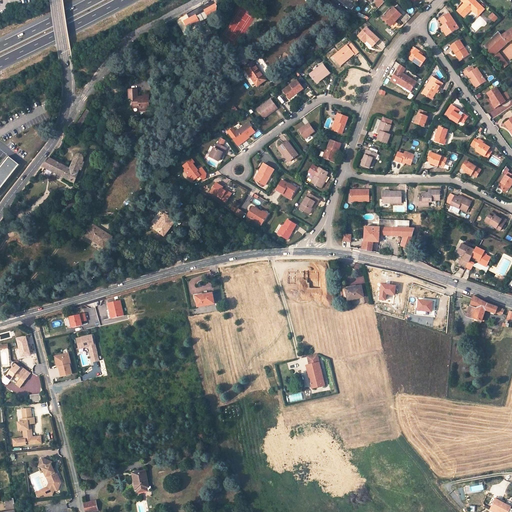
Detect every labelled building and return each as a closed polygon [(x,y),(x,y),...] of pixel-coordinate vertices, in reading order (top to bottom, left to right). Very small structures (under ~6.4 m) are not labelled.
[(336,0),(352,10),(358,0),(336,0)] [(473,10),(480,16),(486,9),(475,0),(465,0),(467,1),(467,2),(466,3),(459,11),(466,18),(473,10)] [(391,11),(386,16),(384,19),(391,26),(396,22),(402,16),(394,8),(391,11)] [(459,28),(449,13),(440,19),(444,26),(450,34),(459,28)] [(499,18),(494,14),(491,17),(495,22),(499,18)] [(441,28),(447,36),(450,34),(444,26),(441,28)] [(368,41),(374,47),(380,40),(367,28),(359,36),(366,43),(368,41)] [(511,29),(502,36),(499,33),(485,46),(503,69),(511,62),(500,50),(504,47),(511,40),(511,29)] [(457,53),(460,59),(469,54),(460,41),(451,47),(455,54),(457,53)] [(341,65),(355,54),(356,55),(360,52),(353,44),(349,47),(348,45),(334,56),(341,65)] [(410,58),(416,49),(414,47),(407,57),(410,58)] [(511,61),(511,57),(504,47),(500,50),(511,62),(511,61)] [(422,56),(418,53),(420,52),(416,49),(410,58),(421,67),(427,59),(422,56)] [(253,62),(245,68),(258,87),(266,80),(253,62)] [(311,74),(316,81),(322,77),(323,79),(330,73),(324,64),(311,74)] [(403,73),(407,68),(401,65),(398,70),(403,73)] [(478,84),(479,86),(486,81),(477,68),(473,71),(471,68),(464,72),(467,76),(468,75),(473,84),(476,82),(478,84)] [(398,70),(398,69),(393,77),(398,81),(397,82),(404,87),(405,85),(412,90),(417,82),(403,73),(398,70)] [(101,85),(105,89),(112,79),(107,76),(101,85)] [(433,77),(422,93),(431,99),(436,92),(439,87),(441,88),(443,84),(433,77)] [(298,80),(284,90),(289,97),(296,92),(297,93),(304,88),(298,80)] [(488,93),(494,102),(495,101),(498,106),(506,101),(497,88),(488,93)] [(137,89),(129,89),(130,97),(134,97),(134,106),(140,106),(140,110),(145,109),(145,108),(149,107),(148,95),(144,95),(144,96),(138,96),(137,89)] [(506,91),(502,94),(506,100),(510,98),(506,91)] [(271,98),(257,109),(262,116),(268,112),(269,114),(278,108),(271,98)] [(460,122),(464,124),(467,119),(462,116),(462,117),(458,114),(460,111),(456,108),(455,109),(454,108),(451,107),(446,114),(451,117),(450,119),(458,124),(460,122)] [(74,124),(79,128),(90,112),(85,108),(74,124)] [(420,109),(415,123),(424,126),(426,121),(428,121),(429,117),(426,116),(427,112),(420,109)] [(343,133),(349,117),(339,113),(336,121),(338,121),(335,130),(343,133)] [(388,144),(391,135),(389,134),(392,126),(391,126),(393,120),(384,117),(382,122),(379,129),(382,130),(380,134),(378,140),(388,144)] [(235,133),(242,142),(246,140),(245,138),(249,135),(255,131),(249,123),(236,132),(235,133)] [(305,139),(315,131),(310,123),(303,127),(305,129),(300,132),(305,139)] [(233,128),(228,131),(238,145),(242,142),(235,133),(236,132),(233,128)] [(439,128),(436,137),(435,142),(444,145),(446,141),(445,140),(446,135),(448,131),(439,128)] [(336,154),(337,151),(338,151),(339,152),(342,144),(332,140),(329,147),(329,148),(326,158),(335,162),(337,155),(336,154)] [(476,152),(485,157),(489,151),(488,147),(485,145),(482,143),(483,142),(480,140),(475,147),(478,149),(476,152)] [(285,153),(291,160),(298,155),(288,141),(279,147),(284,154),(285,153)] [(221,156),(223,152),(225,153),(227,148),(223,146),(218,143),(216,148),(214,147),(210,156),(219,161),(221,156)] [(367,150),(361,165),(369,168),(373,158),(375,153),(367,150)] [(415,156),(405,153),(404,156),(398,154),(395,163),(401,165),(401,164),(402,162),(405,163),(408,164),(412,163),(415,156)] [(446,159),(430,153),(427,160),(430,162),(429,164),(434,166),(435,164),(439,165),(443,167),(446,159)] [(43,167),(64,178),(74,183),(84,158),(83,157),(83,156),(82,156),(82,155),(81,154),(80,154),(79,154),(78,155),(77,155),(76,156),(70,169),(69,168),(49,158),(43,167)] [(0,191),(19,167),(8,159),(0,169),(0,191)] [(183,165),(186,169),(185,170),(190,177),(189,177),(192,181),(196,179),(200,176),(202,179),(203,180),(205,178),(206,174),(202,167),(198,170),(196,171),(194,167),(195,166),(193,163),(194,163),(192,159),(183,165)] [(481,171),(466,161),(462,168),(462,169),(465,170),(464,172),(468,175),(469,173),(472,175),(477,178),(481,171)] [(275,169),(264,163),(260,171),(261,172),(256,180),(264,184),(269,176),(270,177),(275,169)] [(320,167),(312,182),(322,188),(326,181),(324,180),(326,175),(328,172),(320,167)] [(511,175),(507,173),(498,188),(505,192),(508,188),(510,185),(511,186),(511,185),(511,175)] [(285,192),(293,196),(294,194),(297,188),(290,184),(289,184),(282,180),(277,190),(284,194),(285,192)] [(220,199),(226,202),(232,193),(226,190),(226,191),(222,189),(222,188),(223,187),(216,183),(211,192),(221,198),(220,199)] [(351,201),(370,201),(370,190),(358,189),(358,192),(351,191),(351,201)] [(420,206),(429,207),(429,203),(429,202),(432,202),(432,201),(440,201),(440,191),(432,191),(432,194),(429,194),(423,194),(423,198),(423,202),(420,202),(420,206)] [(402,192),(391,192),(391,193),(384,193),(384,203),(402,203),(402,192)] [(309,193),(302,204),(304,205),(302,210),(311,215),(313,210),(312,209),(314,205),(315,202),(318,204),(320,199),(309,193)] [(451,205),(467,213),(472,202),(464,198),(463,200),(458,198),(455,196),(451,205)] [(248,216),(262,225),(267,216),(262,213),(262,212),(253,207),(248,216)] [(241,218),(244,212),(238,208),(235,214),(241,218)] [(166,235),(178,218),(168,210),(156,227),(166,235)] [(489,224),(500,231),(507,221),(503,218),(502,220),(495,216),(496,215),(491,212),(486,220),(490,222),(489,224)] [(287,238),(291,231),(293,232),(297,225),(289,220),(285,226),(284,225),(279,233),(287,238)] [(371,252),(373,242),(379,242),(379,241),(383,241),(383,235),(404,236),(401,246),(408,248),(414,228),(405,228),(406,221),(379,220),(379,227),(365,227),(365,241),(365,245),(362,245),(361,250),(371,252)] [(112,237),(93,225),(86,236),(104,248),(112,237)] [(475,250),(462,243),(457,253),(462,256),(464,257),(463,260),(461,259),(458,264),(466,268),(469,262),(472,256),(475,250)] [(486,267),(491,258),(483,254),(485,252),(476,247),(475,250),(472,256),(480,261),(478,263),(486,267)] [(108,261),(101,257),(95,265),(102,269),(108,261)] [(361,286),(346,289),(348,300),(364,297),(361,286)] [(213,292),(195,296),(197,307),(215,303),(213,292)] [(474,296),(470,306),(477,308),(473,318),(484,322),(485,320),(483,319),(486,310),(496,314),(496,313),(501,315),(503,314),(504,310),(488,304),(474,296)] [(121,301),(109,303),(112,319),(124,316),(121,301)] [(470,306),(466,316),(473,318),(477,308),(470,306)] [(85,312),(70,316),(72,326),(82,324),(82,322),(81,318),(86,316),(85,312)] [(92,334),(77,338),(78,345),(84,344),(85,347),(89,346),(91,345),(92,351),(91,352),(93,361),(99,360),(94,340),(92,334)] [(69,352),(63,354),(63,356),(61,356),(59,359),(61,366),(59,366),(62,376),(73,373),(71,364),(72,364),(69,352)] [(317,353),(307,356),(309,364),(307,365),(312,389),(325,386),(317,353)] [(20,387),(31,373),(22,366),(21,367),(16,363),(6,376),(4,378),(4,381),(6,383),(9,383),(11,380),(16,374),(21,378),(16,384),(20,387)] [(30,395),(31,402),(41,401),(40,394),(30,395)] [(30,408),(22,409),(22,418),(23,422),(18,423),(18,431),(23,431),(24,438),(18,439),(19,446),(41,444),(40,437),(32,438),(31,430),(29,430),(28,425),(30,424),(34,423),(34,418),(31,418),(30,408)] [(57,492),(61,480),(58,473),(56,474),(54,471),(52,465),(52,463),(42,459),(39,467),(43,469),(45,474),(47,473),(51,483),(49,484),(47,488),(37,492),(39,496),(45,493),(46,496),(52,495),(55,490),(57,492)] [(138,488),(146,487),(148,486),(145,471),(139,472),(133,473),(134,479),(136,479),(138,488)] [(13,498),(6,500),(7,511),(15,510),(14,504),(13,498)] [(511,511),(511,508),(511,507),(506,504),(496,498),(491,508),(498,511),(511,511)] [(85,503),(84,503),(85,511),(89,511),(98,510),(96,500),(85,503)]
